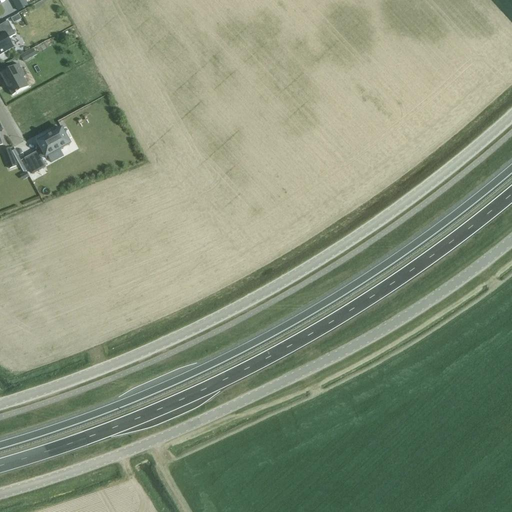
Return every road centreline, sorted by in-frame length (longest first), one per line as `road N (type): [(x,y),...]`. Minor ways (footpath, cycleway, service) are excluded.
road 1 (unclassified): [(0,404),(169,340),(259,295),(382,219),(511,115)]
road 2 (trunk): [(511,168),(405,250),(277,331),(124,403),(0,445)]
road 3 (trunk): [(0,465),(133,420),(286,348),(511,194)]
road 4 (unclassified): [(0,494),(167,435),(315,365),(415,310),(511,240)]
